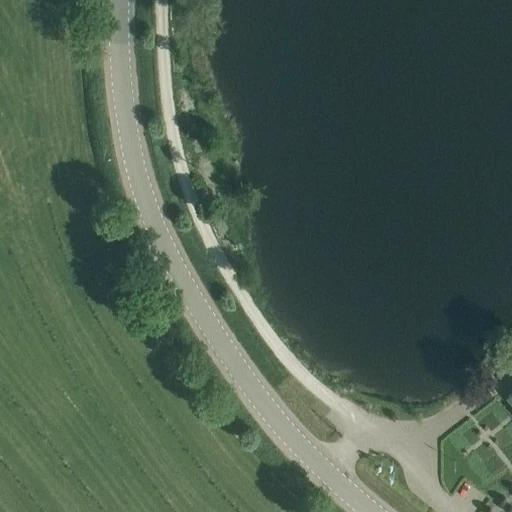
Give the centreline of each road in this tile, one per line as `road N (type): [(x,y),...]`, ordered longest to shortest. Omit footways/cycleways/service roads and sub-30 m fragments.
road 1 (tertiary): [(379,511),(252,397),(160,244),(125,129),(121,0)]
road 2 (track): [(376,436),(273,350),(183,186),(161,0)]
